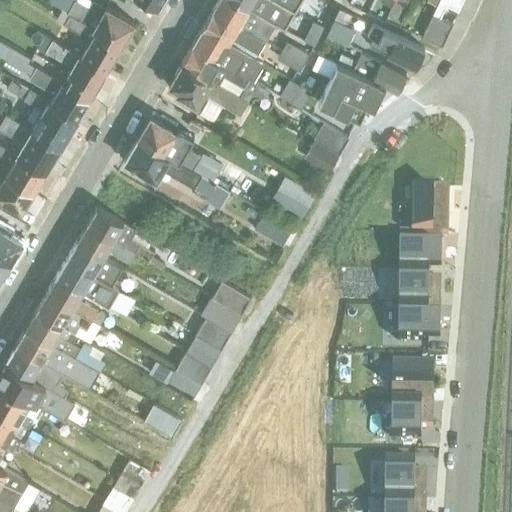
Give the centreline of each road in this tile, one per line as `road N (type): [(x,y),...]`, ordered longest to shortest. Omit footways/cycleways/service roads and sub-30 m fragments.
road 1 (unclassified): [(499,70),(453,77),(395,109),(347,163),(141,511)]
road 2 (tertiary): [(461,511),(499,70)]
road 3 (residential): [(187,0),(0,320)]
